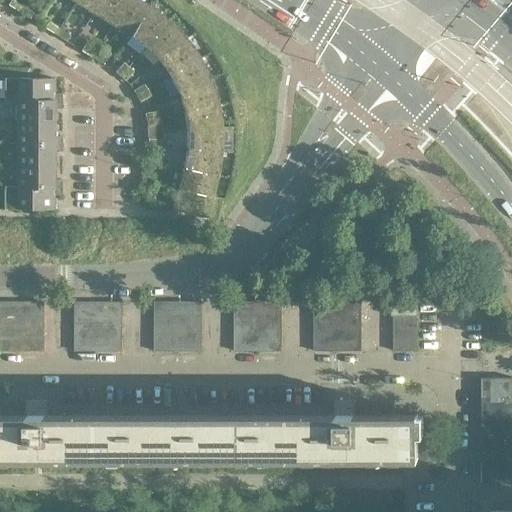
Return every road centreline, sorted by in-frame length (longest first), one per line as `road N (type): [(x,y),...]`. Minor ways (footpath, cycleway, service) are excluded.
road 1 (residential): [(448,381),(0,385)]
road 2 (unclassified): [(103,275),(208,273),(227,265),(297,180)]
road 3 (residential): [(102,208),(100,97),(0,30)]
road 4 (secondary): [(413,97),(511,206)]
road 5 (unclassified): [(356,64),(297,180)]
road 6 (residential): [(448,511),(448,381)]
road 7 (unclassified): [(297,180),(390,93)]
